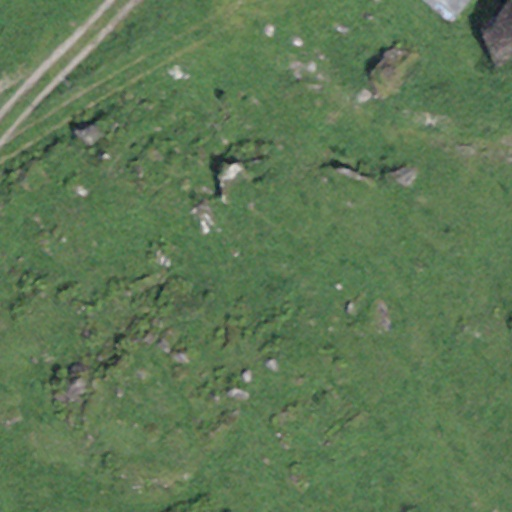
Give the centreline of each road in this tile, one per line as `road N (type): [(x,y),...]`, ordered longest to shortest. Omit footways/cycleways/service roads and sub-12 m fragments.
road 1 (track): [(223,0),(0,151)]
road 2 (track): [(120,0),(0,134)]
